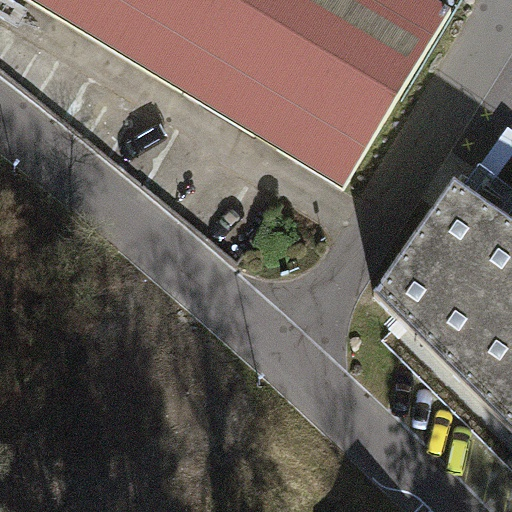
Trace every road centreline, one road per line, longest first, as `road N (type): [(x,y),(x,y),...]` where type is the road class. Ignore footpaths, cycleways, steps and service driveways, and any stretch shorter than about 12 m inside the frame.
road 1 (unclassified): [(307,335),(511,9)]
road 2 (unclassified): [(307,335),(0,112)]
road 3 (unclassified): [(487,511),(307,335)]
